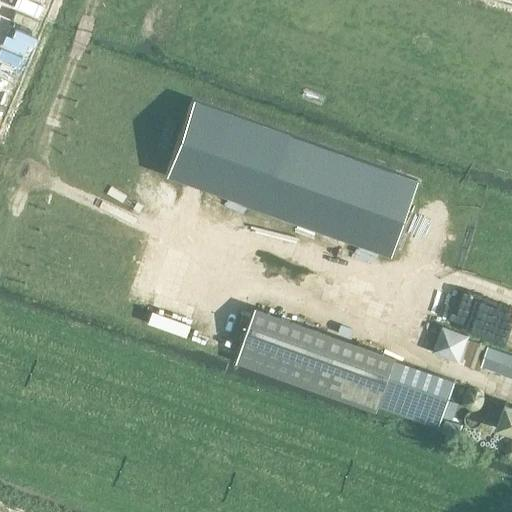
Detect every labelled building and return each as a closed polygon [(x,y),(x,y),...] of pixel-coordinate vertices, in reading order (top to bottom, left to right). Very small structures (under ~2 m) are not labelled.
[(392,254),(419,179),(192,99),(166,174),(392,254)] [(438,426),(454,381),(394,360),(381,395),(371,391),(384,354),(255,309),(237,362),(376,411),(378,405),(438,426)] [(188,331),(191,320),(152,312),(150,323),(188,331)] [(467,336),(441,327),(432,352),(458,361),(457,363),(469,367),(470,365),(479,368),(481,361),(497,367),(496,371),(511,376),(511,355),(465,340),(467,336)] [(450,399),(445,414),(456,417),(461,402),(450,399)] [(511,401),(507,399),(497,425),(511,431),(511,401)]
